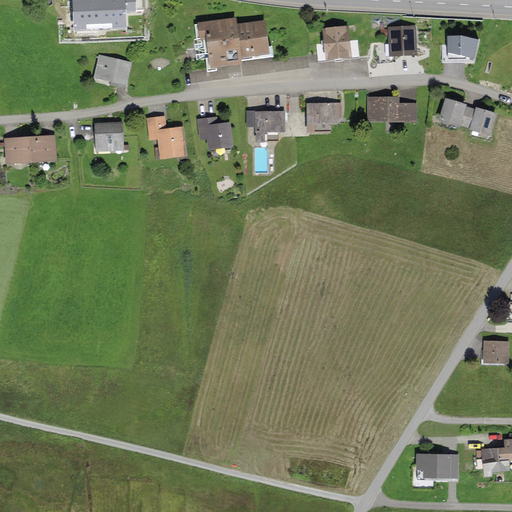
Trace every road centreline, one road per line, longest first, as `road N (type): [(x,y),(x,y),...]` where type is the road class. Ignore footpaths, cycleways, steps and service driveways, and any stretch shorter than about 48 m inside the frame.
road 1 (residential): [(511,101),(442,80),(325,82),(0,121)]
road 2 (track): [(0,415),(366,502)]
road 3 (unclassified): [(422,412),(511,267)]
road 4 (primary): [(357,0),(511,8)]
road 5 (unclassified): [(511,507),(366,502)]
